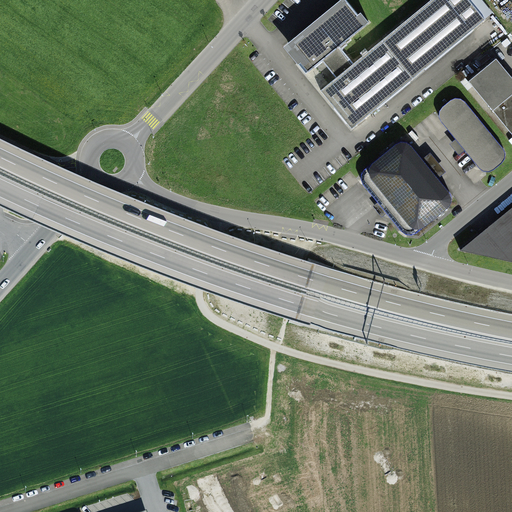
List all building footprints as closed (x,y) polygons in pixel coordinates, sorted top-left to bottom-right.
[(376,21),(358,0),(350,0),(292,48),(314,73),(376,21)] [(489,21),(471,0),(437,0),(323,92),(355,130),(489,21)] [(511,65),(503,55),(474,79),(511,126),(511,65)] [(465,98),(458,97),(444,108),(444,118),(486,168),(496,168),(507,159),(508,148),(465,98)] [(418,142),(404,142),(377,164),(375,175),(415,225),(429,227),(458,204),(459,193),(418,142)] [(511,210),(466,248),(511,259),(511,210)]
